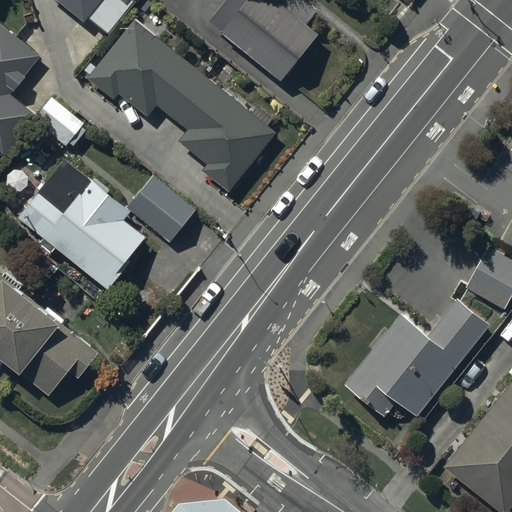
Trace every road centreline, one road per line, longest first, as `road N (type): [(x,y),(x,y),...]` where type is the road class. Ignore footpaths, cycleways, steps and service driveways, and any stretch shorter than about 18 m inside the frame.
road 1 (secondary): [(190,395),(498,0)]
road 2 (residential): [(190,395),(343,511)]
road 3 (secondary): [(98,511),(190,395)]
